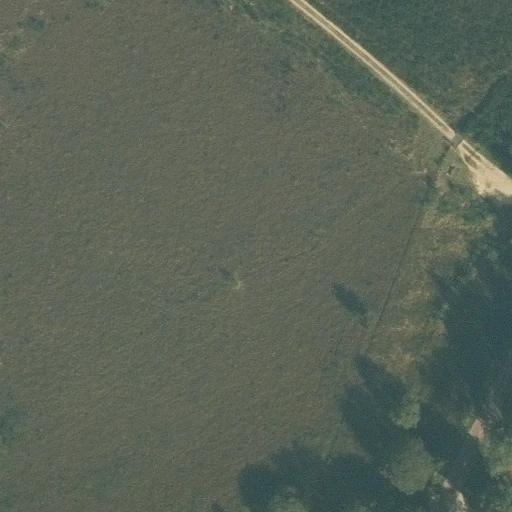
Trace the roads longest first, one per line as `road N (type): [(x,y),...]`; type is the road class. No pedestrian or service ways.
road 1 (track): [(511,184),(293,0)]
road 2 (unclassified): [(436,511),(511,369)]
